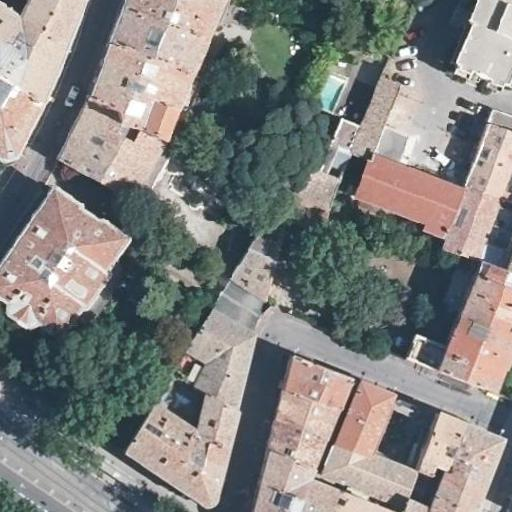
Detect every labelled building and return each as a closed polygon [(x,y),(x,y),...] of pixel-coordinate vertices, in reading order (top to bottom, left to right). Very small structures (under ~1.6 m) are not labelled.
[(25,0),(23,3),(18,0),(0,0),(0,79),(38,102),(57,59),(60,49),(79,0),(25,0)] [(122,0),(107,42),(190,74),(193,73),(221,0),(122,0)] [(504,88),(511,66),(511,0),(481,0),(456,67),(504,88)] [(374,44),(376,37),(370,34),(366,41),(374,44)] [(117,121),(176,146),(203,78),(193,73),(190,74),(107,42),(99,61),(85,97),(115,110),(117,121)] [(376,52),(360,45),(356,53),(372,60),(376,52)] [(275,159),(264,183),(284,190),(328,206),(350,153),(366,161),(382,125),(399,84),(383,76),(379,75),(357,125),(339,118),(317,174),(275,158),(275,159)] [(24,133),(38,102),(0,79),(0,157),(2,159),(13,157),(24,133)] [(142,207),(176,146),(117,121),(115,110),(85,97),(73,122),(56,160),(141,206),(142,207)] [(488,126),(511,134),(511,116),(495,109),(488,126)] [(407,135),(382,125),(366,161),(354,194),(425,221),(422,228),(443,238),(462,192),(395,166),(407,135)] [(511,134),(488,126),(465,184),(511,202),(511,134)] [(275,158),(282,142),(272,138),(269,141),(267,146),(265,150),(265,155),(275,159),(275,158)] [(511,202),(465,184),(462,192),(443,238),(439,249),(477,263),(511,273),(511,202)] [(50,188),(0,261),(0,301),(2,303),(4,304),(5,307),(6,310),(6,312),(0,320),(0,323),(21,338),(29,326),(32,326),(33,326),(35,325),(53,338),(54,339),(56,338),(67,323),(68,323),(73,324),(75,325),(80,325),(84,323),(87,322),(89,321),(93,318),(103,327),(104,327),(105,326),(105,325),(106,323),(105,321),(105,320),(103,319),(123,293),(125,293),(126,293),(127,293),(128,292),(129,291),(128,289),(127,288),(125,286),(124,285),(122,284),(120,283),(118,282),(119,278),(120,274),(120,271),(118,266),(115,260),(113,257),(125,238),(100,221),(97,224),(77,211),(79,208),(72,202),(73,201),(59,191),(58,193),(50,188)] [(326,212),(328,206),(284,190),(269,215),(305,227),(312,209),(326,212)] [(278,222),(266,220),(229,278),(262,298),(280,226),(280,225),(280,224),(279,223),(278,222)] [(511,273),(477,263),(444,348),(414,337),(405,360),(493,394),(511,343),(511,273)] [(223,289),(226,292),(259,313),(262,298),(229,278),(223,289)] [(245,373),(253,336),(208,312),(183,353),(204,366),(192,392),(235,415),(245,373)] [(282,390),(337,413),(350,379),(290,355),(286,372),(282,390)] [(192,392),(166,378),(121,450),(164,479),(202,505),(205,506),(209,505),(212,503),(214,501),(226,452),(235,415),(192,392)] [(413,474),(429,432),(423,430),(407,471),(368,456),(389,404),(410,413),(414,405),(359,383),(345,416),(336,444),(325,473),(322,479),(399,510),(402,502),(413,474)] [(327,441),(337,413),(282,390),(279,403),(274,419),(327,441)] [(447,418),(436,414),(429,432),(413,474),(428,480),(431,481),(434,473),(431,472),(433,467),(443,472),(462,424),(447,418)] [(316,469),(327,441),(274,419),(270,436),(267,449),(316,469)] [(502,440),(462,424),(443,472),(427,511),(472,511),(478,499),(502,440)] [(309,511),(322,479),(325,473),(316,469),(267,449),(259,479),(250,511),(309,511)] [(428,480),(413,474),(402,502),(415,508),(422,496),(428,480)] [(398,511),(399,510),(322,479),(309,511),(398,511)] [(425,511),(415,508),(402,502),(399,510),(398,511),(425,511)]
